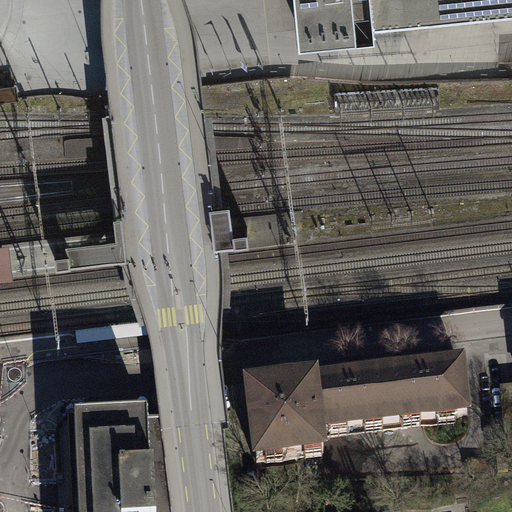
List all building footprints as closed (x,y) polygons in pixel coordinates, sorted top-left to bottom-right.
[(511,0),(295,0),(299,33),(375,26),(385,25),(473,16),(511,12),(511,0)] [(16,85),(0,86),(0,99),(18,97),(16,85)] [(0,243),(0,281),(12,280),(7,243),(0,243)] [(327,469),(325,444),(470,430),(465,372),(390,379),(318,386),(287,389),(241,394),(250,477),(327,469)] [(511,448),(511,388),(501,390),(507,449),(511,448)] [(152,511),(148,422),(148,415),(68,417),(72,511),(152,511)]
